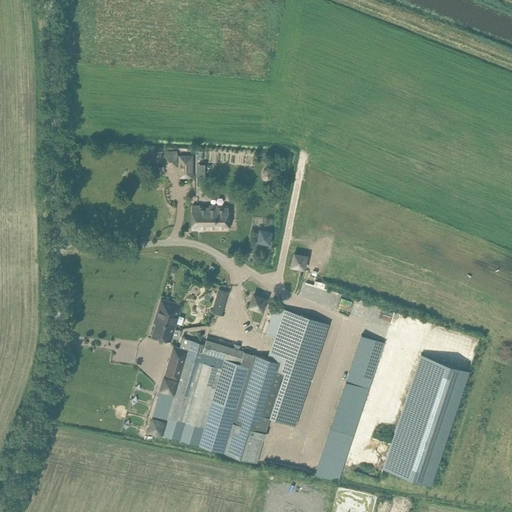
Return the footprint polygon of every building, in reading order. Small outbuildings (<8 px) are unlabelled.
[(192,156),(180,155),(180,176),(192,177),(192,156)] [(266,164),(266,177),(279,177),(279,164),(266,164)] [(198,230),(227,230),(228,206),(192,206),(192,223),(198,223),(198,230)] [(259,229),(257,242),(270,244),(272,232),(259,229)] [(222,313),(229,292),(219,289),(212,310),(222,313)] [(254,294),(249,306),(262,311),(266,298),(254,294)] [(342,297),(338,306),(349,310),(353,301),(342,297)] [(155,323),(152,335),(171,341),(176,323),(174,323),(176,315),(178,315),(182,305),(161,298),(154,322),(155,323)] [(286,360),(285,363),(269,417),(294,425),(328,324),(275,306),(266,334),(286,341),(282,353),(285,354),(284,359),(286,360)] [(361,336),(315,474),(338,482),(384,344),(361,336)] [(239,364),(243,351),(206,340),(202,353),(239,364)] [(187,350),(173,346),(164,376),(178,380),(167,417),(203,428),(221,368),(185,358),(187,350)] [(255,462),(269,417),(285,363),(254,354),(224,452),(255,462)] [(382,468),(430,484),(468,371),(454,366),(420,354),(382,468)]
